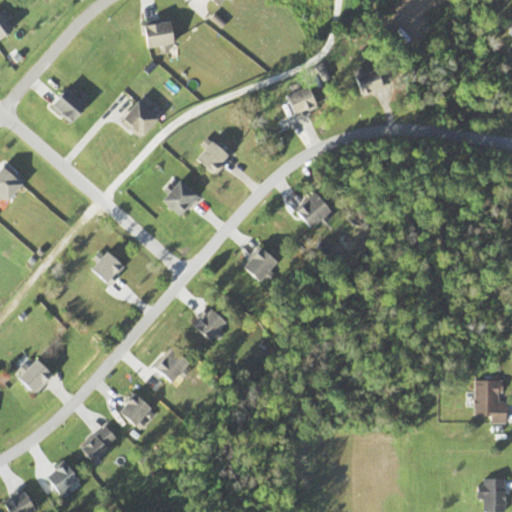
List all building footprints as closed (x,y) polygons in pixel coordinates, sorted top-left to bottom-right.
[(168,22),(138,22),(138,46),(155,46),(155,51),(168,51),(168,22)] [(348,77),(356,97),(377,89),(369,69),(348,77)] [(278,96),(288,118),(312,107),(302,84),(278,96)] [(65,123),(81,107),(60,86),(44,102),(65,123)] [(136,137),(151,117),(130,100),(114,120),(136,137)] [(187,159),(207,176),(225,156),(205,139),(187,159)] [(153,200),(173,217),(192,195),(173,178),(153,200)] [(288,212),(302,230),(324,212),(310,194),(288,212)] [(234,267),(251,283),(272,262),(254,246),(234,267)] [(83,267),(99,285),(118,267),(103,250),(83,267)] [(219,323),(204,308),(186,326),(202,341),(219,323)] [(183,361),(169,346),(147,367),(162,382),(183,361)] [(48,375),(30,357),(9,378),(27,397),(48,375)] [(500,380),(471,380),(471,417),(485,417),(485,423),(501,423),(501,401),(500,401),(500,380)] [(125,427),(145,407),(129,392),(109,411),(125,427)] [(86,464),(112,438),(99,425),(73,451),(86,464)] [(37,481),(52,498),(74,479),(58,462),(37,481)] [(501,480),(474,480),(474,499),(480,499),(480,511),(501,511),(501,480)] [(1,496),(0,511),(25,511),(26,496),(1,496)]
